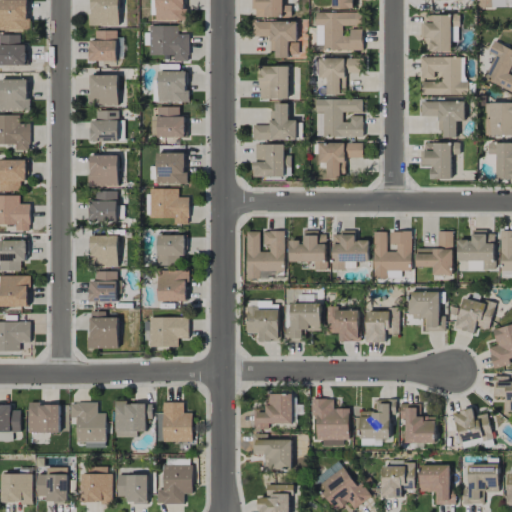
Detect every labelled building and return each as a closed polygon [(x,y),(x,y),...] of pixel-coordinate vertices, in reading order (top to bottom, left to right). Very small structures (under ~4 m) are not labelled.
[(0,0),(0,30),(28,30),(28,0),(0,0)] [(118,0),(89,0),(90,26),(119,25),(118,0)] [(184,0),(151,0),(152,20),(185,20),(184,0)] [(282,0),(253,0),(253,17),(283,16),(282,0)] [(332,0),(333,8),(352,8),(352,0),(332,0)] [(362,13),(315,13),(315,26),(323,26),(323,51),(362,50),(362,29),(349,29),(349,35),(342,36),(342,26),(362,25),(362,13)] [(459,42),(458,15),(429,16),(429,22),(421,22),(422,52),(451,51),(451,42),(459,42)] [(297,21),(253,22),(253,36),(272,36),(272,58),(288,57),(288,41),(297,41),(297,21)] [(189,34),(178,34),(178,26),(150,25),(150,55),(163,55),(163,61),(189,61),(189,34)] [(88,61),(117,61),(117,30),(95,31),(95,40),(88,40),(88,61)] [(0,65),(25,66),(26,45),(20,44),(20,35),(0,35),(0,65)] [(511,49),(494,41),(489,53),(495,56),(484,80),(511,92),(511,49)] [(460,57),(421,57),(421,78),(438,78),(438,82),(421,82),(421,96),(468,95),(468,82),(461,82),(460,57)] [(319,78),(327,78),(327,94),(345,94),(346,73),(362,73),(362,59),(319,58),(319,78)] [(260,99),(289,99),(288,66),(259,66),(260,99)] [(187,102),(187,71),(159,71),(159,102),(187,102)] [(118,75),(89,75),(89,106),(118,105),(118,75)] [(0,110),(28,110),(28,79),(0,79),(0,110)] [(363,136),(363,116),(350,116),(350,122),(342,122),(342,112),(363,112),(362,99),(316,99),(316,137),(363,136)] [(421,116),(438,116),(438,131),(443,131),(443,138),(457,137),(457,121),(465,121),(465,101),(421,102),(421,116)] [(486,136),(511,135),(511,102),(485,103),(486,136)] [(253,125),(253,140),(296,140),(297,120),(288,120),(288,104),(275,104),(275,111),(270,111),(270,125),(253,125)] [(179,107),(157,107),(158,138),(185,137),(185,116),(179,116),(179,107)] [(119,110),(96,111),(96,120),(89,120),(90,142),(123,141),(123,121),(119,121),(119,110)] [(0,144),(15,144),(15,150),(30,150),(30,123),(20,123),(19,115),(0,115),(0,144)] [(511,179),(511,142),(488,142),(488,153),(498,154),(497,179),(511,179)] [(363,143),(319,143),(319,163),(327,163),(327,179),(344,179),(344,158),(363,157),(363,143)] [(422,143),(422,166),(430,166),(431,179),(452,179),(451,154),(459,154),(459,143),(422,143)] [(285,145),(255,144),(254,176),(291,177),(291,155),(285,155),(285,145)] [(186,184),(185,153),(156,154),(157,185),(186,184)] [(118,155),(89,155),(89,187),(118,186),(118,155)] [(26,181),(26,160),(0,159),(0,190),(20,191),(21,181),(26,181)] [(178,188),(149,189),(150,218),(174,218),(174,224),(189,224),(188,197),(178,197),(178,188)] [(117,191),(91,191),(91,222),(117,221),(117,191)] [(30,204),(19,204),(19,196),(0,195),(0,224),(15,225),(15,231),(30,231),(30,204)] [(511,230),(501,231),(500,270),(511,270),(511,230)] [(284,277),(284,231),(263,231),(263,245),(269,245),(269,252),(260,252),(260,232),(246,232),(246,277),(284,277)] [(411,231),(390,231),(390,244),(397,244),(397,252),(387,251),(387,232),(374,232),(373,278),(386,278),(386,270),(411,271),(411,231)] [(416,249),(417,267),(433,267),(433,275),(453,275),(453,231),(438,231),(438,248),(416,249)] [(326,232),(303,232),(303,241),(289,241),(289,262),(314,262),(315,270),(326,270),(326,232)] [(369,240),(355,240),(355,232),(332,232),(332,269),(356,269),(356,262),(369,261),(369,240)] [(119,236),(91,235),(91,266),(118,266),(119,236)] [(185,235),(158,235),(157,264),(179,265),(179,255),(185,255),(185,235)] [(27,241),(0,240),(0,271),(20,271),(21,261),(26,261),(27,241)] [(158,271),(159,301),(187,301),(187,270),(158,271)] [(117,301),(117,271),(96,272),(96,281),(89,281),(89,302),(117,301)] [(28,276),(0,275),(0,306),(28,306),(28,276)] [(440,291),(409,292),(410,319),(424,319),(424,331),(440,331),(440,291)] [(495,305),(463,296),(455,328),(474,333),(476,326),(489,329),(495,305)] [(259,342),(279,341),(279,302),(257,303),(257,306),(246,306),(247,333),(259,333),(259,342)] [(321,330),(320,303),(290,303),(290,328),(285,328),(286,342),(303,341),(303,330),(321,330)] [(359,310),(337,310),(337,306),(327,306),(327,333),(340,332),(340,341),(359,341),(359,310)] [(386,343),(386,334),(399,334),(399,310),(366,310),(365,342),(386,343)] [(105,312),(89,311),(89,348),(118,348),(118,318),(105,318),(105,312)] [(189,318),(151,317),(150,347),(178,347),(178,338),(189,338),(189,318)] [(30,321),(0,321),(0,350),(20,351),(20,343),(30,343),(30,321)] [(511,357),(511,324),(492,329),(497,345),(488,348),(494,368),(510,364),(509,359),(511,357)] [(511,381),(508,381),(508,376),(493,376),(493,396),(505,397),(505,411),(511,411),(511,381)] [(254,409),(254,429),(268,430),(268,423),(292,424),(293,394),(267,394),(266,409),(254,409)] [(349,409),(333,409),(333,399),(311,399),(311,417),(316,417),(317,443),(349,443),(349,409)] [(396,399),(376,399),(375,411),(360,411),(360,439),(390,439),(390,415),(396,415),(396,399)] [(116,438),(137,437),(137,432),(146,431),(146,419),(153,419),(152,402),(114,403),(116,438)] [(192,441),(192,413),(184,413),(184,402),(163,403),(163,442),(192,441)] [(77,442),(106,442),(106,413),(98,413),(98,403),(71,403),(71,417),(77,417),(77,442)] [(436,443),(435,416),(418,417),(418,403),(400,404),(400,419),(406,419),(406,443),(436,443)] [(21,410),(12,410),(12,404),(0,404),(0,431),(21,432),(21,410)] [(60,404),(29,404),(28,433),(60,433),(60,404)] [(493,439),(487,413),(474,416),(473,408),(454,412),(461,446),(493,439)] [(292,439),(267,439),(267,434),(255,434),(255,452),(265,453),(265,469),(291,470),(292,439)] [(311,479),(315,485),(342,469),(339,463),(311,479)] [(498,492),(498,465),(469,464),(469,489),(463,489),(463,504),(481,504),(481,491),(498,492)] [(184,494),(192,494),(192,465),(163,465),(162,490),(157,490),(157,504),(184,504),(184,494)] [(414,466),(382,465),(381,497),(401,497),(402,488),(414,488),(414,466)] [(450,465),(420,465),(420,492),(435,492),(435,504),(455,505),(455,495),(450,495),(450,465)] [(112,502),(112,467),(83,466),(82,501),(112,502)] [(67,502),(67,468),(47,468),(47,475),(37,475),(37,496),(47,496),(47,503),(67,502)] [(361,482),(356,485),(344,468),(318,486),(336,511),(349,502),(354,509),(371,497),(361,482)] [(32,503),(33,474),(1,473),(1,503),(32,503)] [(148,504),(148,475),(117,474),(117,497),(127,497),(127,503),(148,504)] [(289,511),(290,493),(278,493),(278,485),(267,485),(267,497),(258,497),(257,511),(289,511)]
